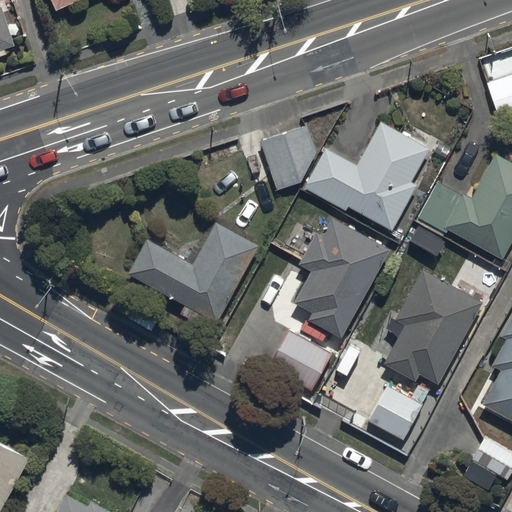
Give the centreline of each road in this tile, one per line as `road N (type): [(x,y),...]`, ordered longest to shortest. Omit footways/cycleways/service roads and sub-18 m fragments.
road 1 (secondary): [(43,135),(442,0)]
road 2 (secondary): [(21,327),(357,511)]
road 3 (secondary): [(43,135),(5,210),(7,278),(21,327)]
